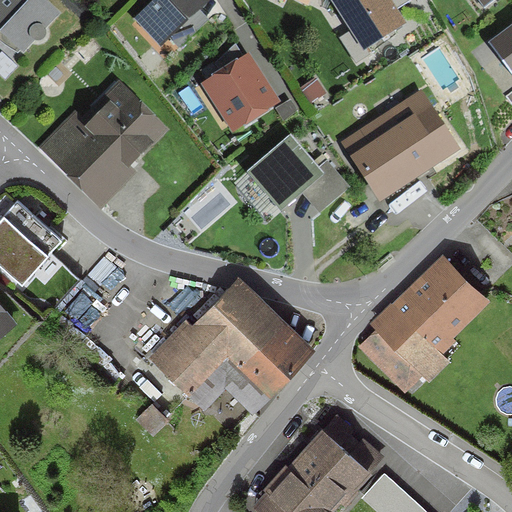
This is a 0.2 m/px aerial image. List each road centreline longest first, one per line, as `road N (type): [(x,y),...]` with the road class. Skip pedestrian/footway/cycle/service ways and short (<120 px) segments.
road 1 (residential): [(366,297),(121,249),(14,149)]
road 2 (residential): [(315,364),(511,498)]
road 3 (residential): [(366,297),(511,159)]
road 4 (residential): [(201,511),(315,364)]
